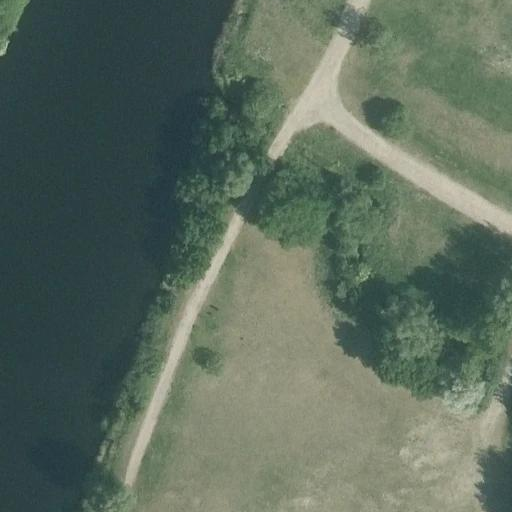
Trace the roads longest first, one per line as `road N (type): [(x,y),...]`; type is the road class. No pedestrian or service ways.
road 1 (track): [(367,0),(225,239),(113,511)]
road 2 (track): [(511,372),(492,409),(498,511)]
